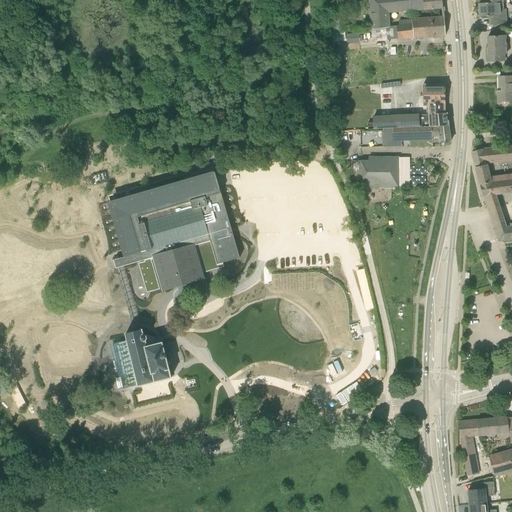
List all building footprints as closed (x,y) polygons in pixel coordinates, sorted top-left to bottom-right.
[(411,11),(411,10),(443,8),(442,0),(368,0),(371,29),(390,27),(389,13),(411,11)] [(488,17),(489,25),(492,25),(507,24),(506,9),(504,9),(503,0),(484,0),(484,3),(479,4),(480,17),(488,17)] [(444,17),(412,20),(412,19),(399,21),(399,25),(390,27),(371,29),(372,41),(398,39),(414,38),(446,35),(444,17)] [(344,22),(328,23),(328,34),(344,32),(344,22)] [(359,43),(359,33),(346,34),(347,44),(359,43)] [(486,48),(487,61),(505,60),(504,54),(507,54),(506,36),(488,37),(488,48),(486,48)] [(498,102),(511,100),(511,76),(499,77),(499,87),(502,87),(502,90),(497,90),(497,92),(498,92),(498,102)] [(428,106),(428,114),(445,113),(445,105),(445,84),(423,85),(423,106),(428,106)] [(428,114),(419,114),(420,126),(449,125),(447,113),(445,113),(428,114)] [(420,126),(419,114),(405,115),(382,117),(373,117),(373,129),(382,128),(393,128),(409,127),(420,126)] [(393,128),(382,128),(383,146),(401,146),(401,139),(432,139),(432,143),(439,143),(451,142),(449,125),(420,126),(409,127),(393,128)] [(342,152),(354,152),(354,134),(341,134),(342,152)] [(476,167),(487,164),(511,161),(511,144),(483,148),(484,149),(472,151),(472,152),(476,167)] [(398,157),(369,157),(369,162),(359,162),(359,172),(359,187),(398,187),(398,157)] [(485,196),(488,207),(499,204),(496,195),(511,192),(511,173),(490,176),(487,164),(476,167),(483,196),(485,196)] [(154,255),(189,245),(187,239),(208,233),(217,264),(240,258),(215,172),(110,202),(125,256),(135,254),(137,261),(155,257),(154,255)] [(490,213),(499,239),(500,241),(511,239),(511,225),(506,226),(502,211),(499,204),(488,207),(490,213)] [(155,257),(164,289),(214,274),(205,242),(195,245),(195,243),(189,245),(154,255),(155,257)] [(364,269),(356,271),(366,310),(373,309),(364,269)] [(134,306),(136,317),(148,315),(146,304),(134,306)] [(139,387),(172,378),(162,342),(142,347),(141,343),(145,341),(147,338),(146,336),(144,334),(126,339),(139,387)] [(511,416),(477,420),(478,435),(499,433),(509,432),(511,441),(511,416)] [(472,436),(478,435),(477,420),(458,422),(466,468),(468,477),(479,474),(472,436)] [(511,450),(489,457),(493,474),(504,472),(511,469),(511,450)] [(469,488),(470,500),(487,499),(486,492),(495,491),(494,476),(477,480),(478,487),(469,488)] [(497,511),(496,505),(487,506),(487,499),(470,500),(470,511),(471,511),(480,511),(479,511),(497,511)]
